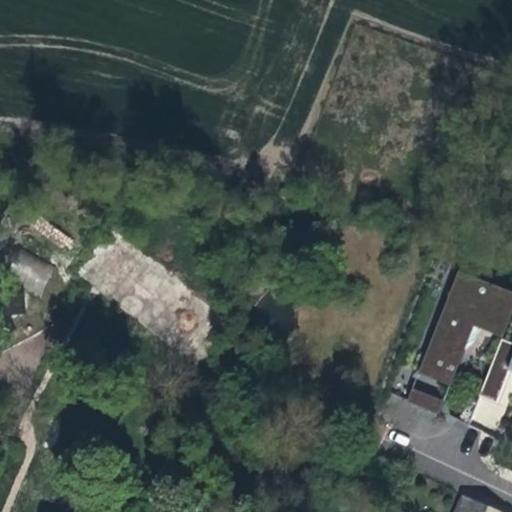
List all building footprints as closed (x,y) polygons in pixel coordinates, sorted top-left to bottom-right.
[(7,280),(44,292),(53,264),(16,252),(7,280)] [(464,351),(474,327),(476,319),(506,330),(511,314),(511,292),(459,272),(419,374),(451,386),(464,351)] [(503,338),(506,330),(476,319),(474,327),(487,332),(503,338)] [(511,365),(511,361),(511,343),(502,340),(480,397),(497,403),(510,371),(509,370),(511,365)] [(237,347),(224,341),(206,385),(220,391),(237,347)] [(439,415),(445,402),(413,389),(407,403),(439,415)] [(500,511),(465,495),(457,511),(500,511)]
